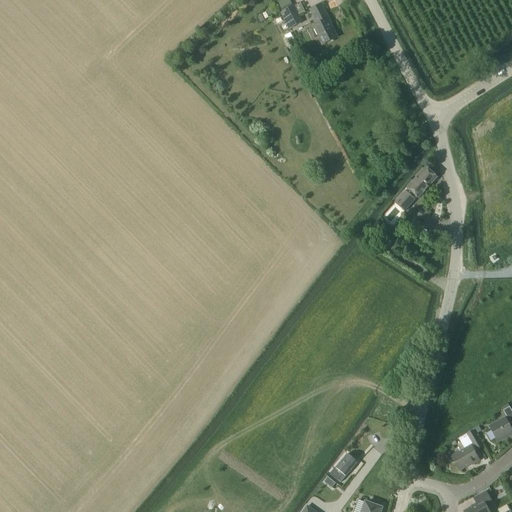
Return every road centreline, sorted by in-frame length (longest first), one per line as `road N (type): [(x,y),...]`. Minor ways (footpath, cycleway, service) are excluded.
road 1 (unclassified): [(420,419),(453,263),(454,192),(432,120)]
road 2 (track): [(439,133),(349,235)]
road 3 (unclassified): [(432,120),(370,0)]
